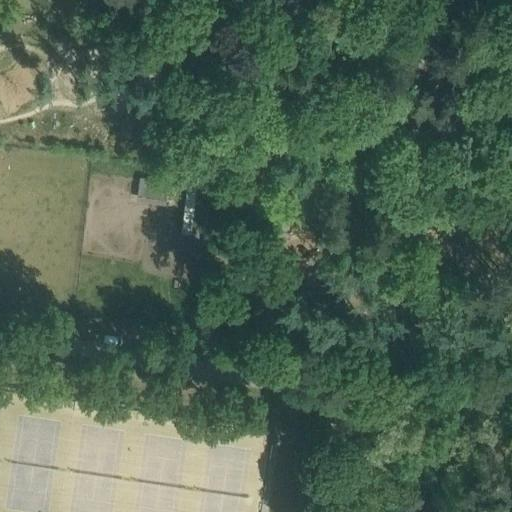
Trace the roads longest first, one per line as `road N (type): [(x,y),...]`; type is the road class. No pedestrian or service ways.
road 1 (unclassified): [(0,338),(511,424)]
road 2 (track): [(511,297),(312,164),(261,172),(222,157),(205,133),(202,101),(239,0)]
